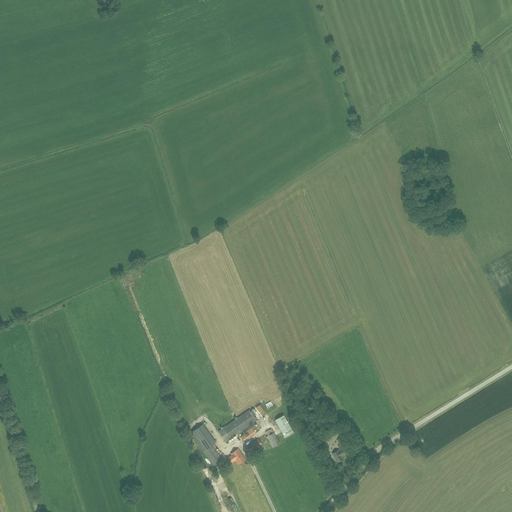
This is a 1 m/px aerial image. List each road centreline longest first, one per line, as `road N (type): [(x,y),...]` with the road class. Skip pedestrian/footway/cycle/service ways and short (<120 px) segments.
road 1 (unclassified): [(323,511),(371,454),(511,367)]
road 2 (unclassified): [(39,511),(0,386)]
